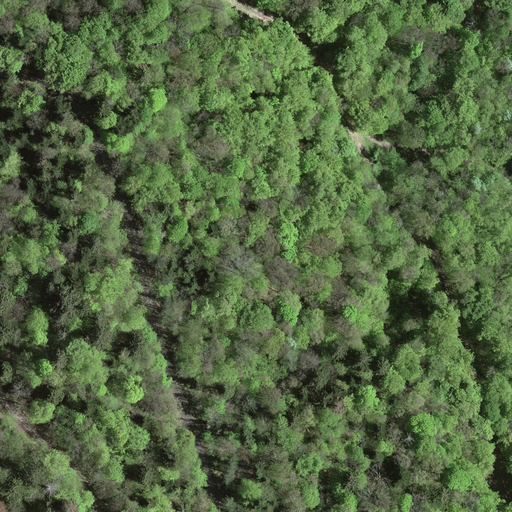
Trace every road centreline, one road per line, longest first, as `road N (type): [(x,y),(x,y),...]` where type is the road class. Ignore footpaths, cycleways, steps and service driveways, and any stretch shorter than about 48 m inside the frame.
road 1 (track): [(46,85),(89,119),(118,182),(163,356),(217,511)]
road 2 (track): [(511,504),(434,255),(386,204),(341,127),(343,112)]
road 3 (track): [(241,0),(313,55),(343,112),(373,137),(488,164),(511,179)]
road 4 (track): [(99,511),(67,465),(0,400)]
